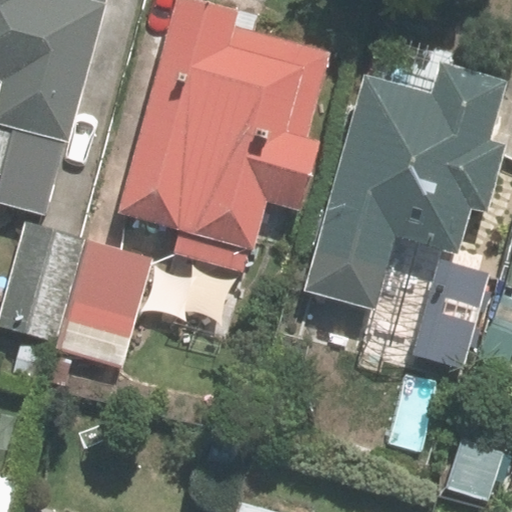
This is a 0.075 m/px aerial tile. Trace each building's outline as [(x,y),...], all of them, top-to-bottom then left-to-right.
[(0,0),(0,173),(25,180),(30,163),(66,174),(75,141),(82,143),(122,5),(113,3),(114,0),(0,0)] [(179,1),(118,215),(176,232),(168,257),(230,274),(237,248),(254,253),(268,204),(299,212),(319,143),(300,137),(323,57),(232,30),(236,17),(179,1)] [(443,98),(381,79),(320,294),(386,313),(406,238),(469,257),(483,209),(501,214),(511,174),(511,144),(504,142),(511,116),(511,78),(454,62),(443,98)] [(1,325),(55,339),(84,238),(31,222),(1,325)] [(159,258),(101,242),(69,354),(127,370),(159,258)] [(472,332),(485,286),(425,269),(411,315),(472,332)] [(445,485),(487,500),(504,453),(462,438),(445,485)] [(273,511),(239,502),(236,511),(273,511)]
